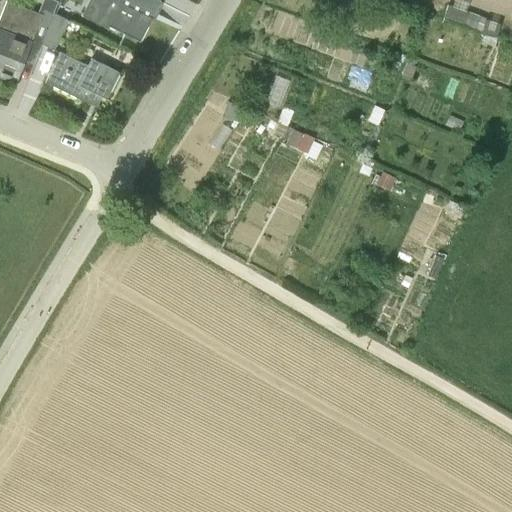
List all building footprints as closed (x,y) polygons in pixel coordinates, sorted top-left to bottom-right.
[(43,0),(38,12),(9,0),(0,22),(0,69),(2,70),(5,63),(20,69),(32,38),(42,42),(54,13),(60,1),(57,0),(43,0)] [(110,25),(110,26),(140,41),(160,0),(94,0),(88,14),(110,25)] [(69,20),(54,13),(42,42),(55,47),(69,20)] [(88,65),(60,51),(45,82),(91,104),(96,93),(107,98),(120,72),(91,58),(88,65)] [(295,124),(287,139),(307,149),(315,135),(295,124)]
